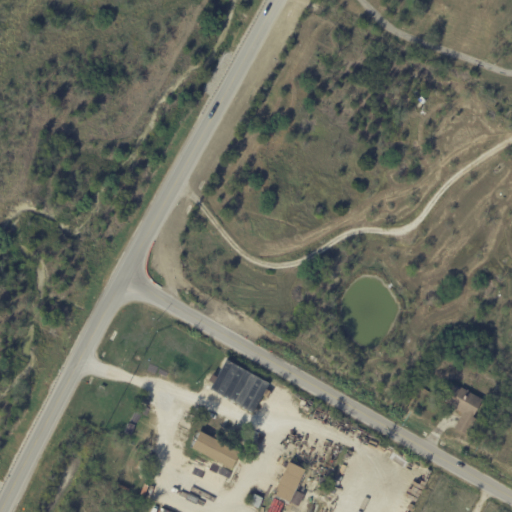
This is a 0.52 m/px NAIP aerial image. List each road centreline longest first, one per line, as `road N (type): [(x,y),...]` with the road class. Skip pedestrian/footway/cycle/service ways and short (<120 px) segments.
road 1 (tertiary): [(123,280),(511,498)]
road 2 (tertiary): [(123,280),(276,0)]
road 3 (tertiary): [(0,511),(123,280)]
